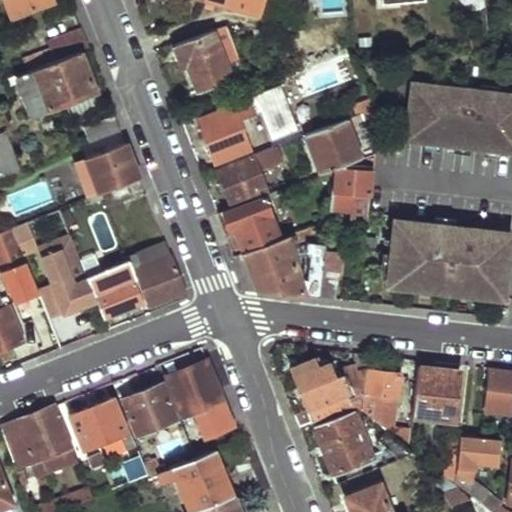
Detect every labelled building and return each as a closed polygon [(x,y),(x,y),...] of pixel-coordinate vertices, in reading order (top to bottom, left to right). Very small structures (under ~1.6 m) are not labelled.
[(52,0),(5,0),(11,16),(53,0),(52,0)] [(219,0),(262,12),(265,0),(219,0)] [(228,23),(174,43),(192,90),(246,69),(228,23)] [(52,47),(17,60),(21,71),(34,66),(80,48),(88,44),(81,26),(49,38),(52,47)] [(470,38),(470,51),(490,51),(489,38),(470,38)] [(80,48),(34,66),(37,74),(42,87),(50,106),(66,100),(96,88),(80,48)] [(21,71),(9,76),(13,84),(18,82),(37,74),(34,66),(21,71)] [(37,74),(18,82),(24,94),(42,87),(37,74)] [(463,78),(443,76),(442,84),(462,86),(463,78)] [(442,84),(415,80),(408,135),(427,138),(443,140),(455,141),(472,143),(486,146),(502,148),(511,149),(511,92),(499,91),(480,88),(462,86),(442,84)] [(501,83),(481,81),(480,88),(499,91),(501,83)] [(299,127),(281,82),(248,95),(249,98),(198,117),(215,159),(250,146),(240,118),(260,110),(271,138),(299,127)] [(102,106),(96,88),(66,100),(72,117),(102,106)] [(364,110),(369,121),(379,117),(380,104),(364,110)] [(115,113),(85,124),(92,141),(122,129),(115,113)] [(347,116),(307,131),(322,171),(338,165),(351,161),(361,157),(347,116)] [(8,130),(0,133),(0,175),(22,167),(8,130)] [(426,149),(442,151),(443,140),(427,138),(426,149)] [(126,140),(86,156),(99,191),(140,175),(131,153),(126,140)] [(279,141),(253,151),(261,171),(287,161),(279,141)] [(454,153),(470,155),(472,143),(455,141),(454,153)] [(485,156),(501,158),(502,148),(486,146),(485,156)] [(253,151),(216,164),(231,202),(267,188),(261,171),(253,151)] [(86,156),(77,160),(90,195),(99,191),(86,156)] [(368,197),(371,169),(338,165),(333,209),(349,211),(348,219),(368,222),(370,197),(368,197)] [(278,188),(218,211),(225,231),(235,227),(244,251),(282,237),(269,200),(281,197),(278,188)] [(80,203),(66,209),(72,224),(86,218),(80,203)] [(433,221),(461,225),(462,215),(435,211),(433,221)] [(433,221),(395,216),(387,281),(423,286),(423,284),(440,286),(439,289),(468,292),(468,290),(484,292),(484,295),(502,297),(506,263),(508,247),(510,231),(461,225),(433,221)] [(27,219),(12,225),(18,239),(32,233),(27,219)] [(328,221),(289,234),(291,242),(320,233),(319,243),(326,244),(328,221)] [(12,225),(0,229),(0,267),(1,269),(26,259),(22,249),(18,239),(12,225)] [(69,231),(36,244),(51,281),(61,304),(78,298),(75,291),(91,285),(87,276),(69,231)] [(32,233),(18,239),(22,249),(36,244),(32,233)] [(282,237),(244,251),(254,278),(259,290),(305,296),(291,242),(289,234),(282,237)] [(150,262),(171,254),(165,239),(144,248),(150,262)] [(306,241),(305,252),(308,258),(307,284),(321,285),(325,247),(326,244),(319,243),(306,241)] [(321,285),(319,297),(337,299),(343,249),(325,247),(321,285)] [(144,248),(128,254),(130,259),(138,279),(148,304),(185,289),(171,254),(150,262),(144,248)] [(130,259),(87,276),(91,285),(96,298),(103,316),(141,301),(133,281),(138,279),(130,259)] [(51,281),(37,286),(49,316),(63,311),(61,304),(51,281)] [(423,284),(423,286),(422,292),(438,294),(439,289),(440,286),(423,284)] [(91,285),(75,291),(78,298),(80,304),(96,298),(91,285)] [(468,290),(468,292),(467,298),(484,300),(484,295),(484,292),(468,290)] [(0,353),(4,351),(2,346),(24,337),(7,294),(0,296),(0,353)] [(80,304),(78,298),(61,304),(63,311),(80,304)] [(326,355),(291,367),(312,423),(341,414),(339,409),(345,408),(362,403),(366,371),(368,353),(356,352),(355,360),(354,372),(341,377),(334,379),(326,355)] [(207,357),(166,374),(182,414),(223,398),(207,357)] [(337,367),(341,377),(354,372),(355,360),(337,367)] [(424,365),(417,416),(454,421),(460,370),(424,365)] [(511,370),(492,368),(486,412),(511,416),(511,370)] [(361,411),(361,413),(386,433),(408,451),(412,424),(395,421),(402,375),(366,371),(362,403),(361,411)] [(163,383),(123,398),(140,444),(146,442),(142,429),(157,423),(163,438),(183,430),(177,415),(176,416),(163,383)] [(112,395),(70,412),(84,448),(120,434),(126,448),(135,444),(129,432),(127,433),(112,395)] [(28,414),(0,424),(0,426),(17,470),(28,467),(26,461),(30,460),(71,444),(55,403),(28,414)] [(347,417),(314,429),(336,485),(413,455),(408,451),(386,433),(379,444),(387,451),(371,455),(357,413),(361,411),(362,403),(345,408),(347,417)] [(448,439),(445,462),(456,463),(459,441),(448,439)] [(456,463),(453,487),(455,488),(466,497),(470,500),(477,505),(485,511),(500,511),(502,503),(471,480),(473,463),(496,466),(498,446),(459,441),(456,463)] [(71,444),(30,460),(36,477),(78,460),(71,444)] [(159,470),(155,471),(159,482),(175,476),(189,511),(190,511),(233,495),(214,447),(159,470)] [(115,465),(122,483),(146,474),(139,456),(115,465)] [(154,456),(143,460),(148,474),(155,471),(159,470),(154,456)] [(0,472),(0,506),(12,502),(0,472)] [(400,511),(387,478),(346,495),(351,511),(400,511)] [(89,487),(40,507),(41,511),(55,511),(93,497),(89,487)] [(455,488),(446,491),(451,502),(466,497),(455,488)] [(238,511),(233,495),(190,511),(238,511)] [(485,511),(477,505),(470,500),(474,511),(485,511)]
